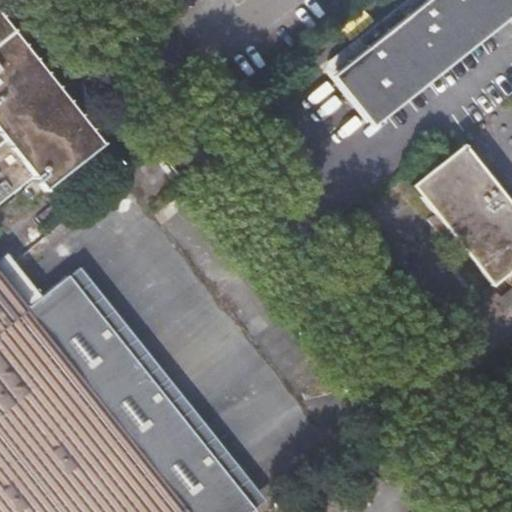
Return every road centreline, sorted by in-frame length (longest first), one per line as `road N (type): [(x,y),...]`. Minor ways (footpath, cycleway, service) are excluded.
road 1 (residential): [(490,511),(86,0)]
road 2 (unknown): [(199,143),(137,204),(123,227),(125,253),(302,447)]
road 3 (unknown): [(511,326),(410,410)]
